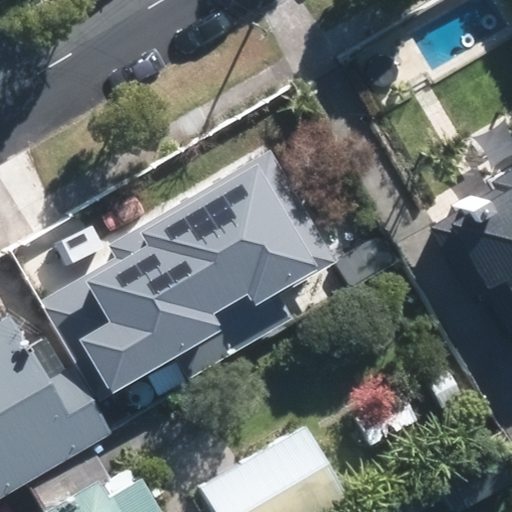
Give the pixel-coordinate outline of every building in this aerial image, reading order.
[(116,258),(41,300),(98,400),(181,354),(193,374),(292,318),(278,293),(333,262),(270,152),(108,244),(116,258)] [(511,181),(436,226),(503,342),(511,336),(511,181)] [(0,498),(110,434),(72,368),(49,382),(9,315),(0,320),(0,498)] [(290,419),(188,484),(205,511),(283,511),(330,483),(290,419)] [(499,462),(482,435),(425,473),(443,499),(499,462)] [(128,511),(105,477),(52,511),(128,511)]
